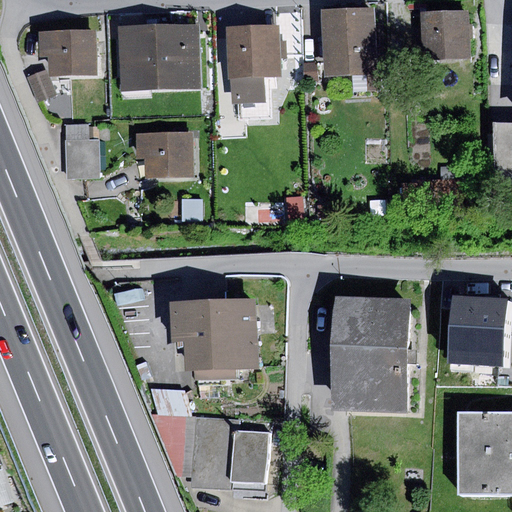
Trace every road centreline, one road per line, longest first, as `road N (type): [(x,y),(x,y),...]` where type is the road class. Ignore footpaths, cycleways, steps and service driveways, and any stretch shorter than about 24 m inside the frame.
road 1 (motorway): [(146,511),(0,157)]
road 2 (motorway): [(0,306),(83,511)]
road 3 (residential): [(44,0),(198,0)]
